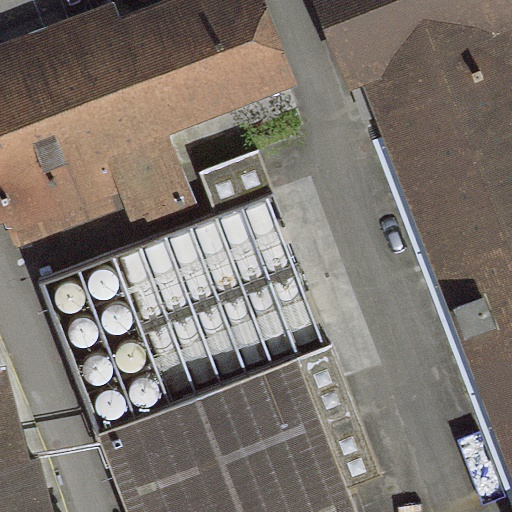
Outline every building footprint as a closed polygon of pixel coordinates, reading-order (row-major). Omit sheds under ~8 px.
[(277,73),(249,0),(198,0),(0,75),(0,213),(11,242),(123,199),(132,223),(186,202),(172,166),(167,168),(150,122),(277,73)] [(511,10),(511,11),(506,0),(312,0),(342,79),(344,78),(359,118),(377,112),(511,466),(511,10)] [(252,150),(196,172),(211,211),(267,190),(252,150)] [(122,419),(154,502),(128,511),(351,511),(341,485),(375,473),(325,343),(122,419)] [(0,511),(41,511),(28,459),(18,461),(0,388),(0,511)]
